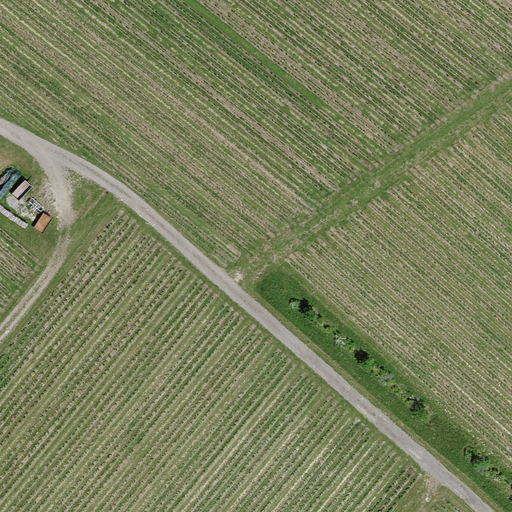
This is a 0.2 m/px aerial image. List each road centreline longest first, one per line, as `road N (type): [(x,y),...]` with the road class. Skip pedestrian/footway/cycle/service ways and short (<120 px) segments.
road 1 (track): [(486,511),(141,205),(55,147),(0,124)]
road 2 (track): [(0,334),(122,191)]
